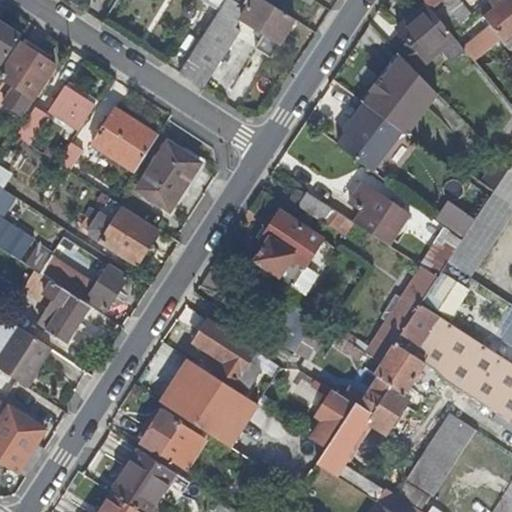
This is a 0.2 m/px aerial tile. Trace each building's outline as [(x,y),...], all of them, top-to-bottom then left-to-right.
[(270,58),(294,19),(263,0),(226,0),(220,10),(191,56),(215,71),(240,32),(231,27),(243,8),(247,11),(241,19),(265,34),(256,49),(270,58)] [(203,0),(220,10),(226,0),(203,0)] [(425,0),(432,8),(442,0),(425,0)] [(490,38),(488,36),(477,46),(467,54),(474,63),(502,41),(505,45),(511,39),(511,0),(500,0),(481,16),(496,33),(490,38)] [(474,21),(458,1),(437,19),(454,39),(474,21)] [(422,59),(443,49),(454,40),(454,39),(437,19),(426,6),(397,30),(414,49),(409,53),(417,62),(422,59)] [(0,63),(2,65),(20,37),(0,23),(0,63)] [(477,46),(488,36),(481,27),(470,36),(477,46)] [(454,40),(443,49),(453,61),(464,51),(454,40)] [(0,78),(12,85),(9,89),(11,91),(3,104),(21,116),(54,65),(22,44),(0,78)] [(406,135),(444,94),(401,51),(363,101),(406,135)] [(215,71),(191,56),(180,74),(203,89),(215,71)] [(48,112),(78,132),(93,109),(64,89),(48,112)] [(363,101),(341,144),(378,172),(406,135),(363,101)] [(106,152),(135,172),(158,137),(116,110),(94,145),(106,152)] [(45,119),(32,111),(15,138),(28,146),(45,119)] [(169,144),(139,190),(171,211),(200,165),(169,144)] [(81,153),(69,145),(56,165),(69,173),(81,153)] [(106,152),(94,145),(88,154),(99,161),(106,152)] [(467,277),(511,209),(511,163),(509,169),(464,237),(461,241),(446,263),(461,273),(467,277)] [(437,219),(464,237),(509,169),(506,166),(498,178),(493,175),(484,188),(471,178),(461,193),(458,192),(451,203),(449,201),(437,219)] [(361,212),(353,224),(388,246),(409,215),(362,183),(349,203),(361,212)] [(0,191),(1,190),(0,189),(0,248),(9,255),(22,236),(0,221),(0,191)] [(0,210),(4,214),(14,198),(1,190),(0,191),(0,210)] [(335,231),(344,218),(331,210),(306,194),(297,207),(323,223),(335,231)] [(121,209),(100,242),(137,266),(158,233),(121,209)] [(279,278),(293,287),(322,242),(308,233),(279,214),(261,242),(265,245),(254,262),(279,278)] [(447,230),(422,268),(437,278),(441,271),(446,263),(461,241),(447,230)] [(322,242),(293,287),(305,295),(334,249),(322,242)] [(39,275),(45,266),(49,260),(40,255),(36,260),(32,258),(31,260),(25,257),(21,263),(39,275)] [(67,293),(72,284),(45,266),(39,275),(65,291),(67,293)] [(107,312),(110,307),(128,278),(111,267),(91,296),(72,284),(67,293),(86,305),(89,300),(107,312)] [(369,347),(342,332),(340,336),(365,353),(370,356),(381,363),(399,335),(419,305),(437,278),(422,268),(401,300),(387,321),(369,347)] [(469,290),(441,271),(437,278),(419,305),(446,323),(469,290)] [(65,345),(89,307),(86,305),(67,293),(65,291),(62,296),(67,300),(45,332),(65,345)] [(381,317),(387,321),(401,300),(394,295),(381,317)] [(310,328),(315,321),(290,304),(270,335),(294,352),(310,328)] [(401,350),(423,365),(430,369),(450,386),(499,419),(511,427),(511,365),(481,345),(446,323),(419,305),(399,335),(408,340),(401,350)] [(110,307),(107,312),(103,317),(123,330),(130,320),(110,307)] [(248,363),(254,352),(208,321),(194,343),(224,363),(220,370),(248,389),(259,371),(248,363)] [(310,328),(318,334),(320,332),(323,326),(315,321),(310,328)] [(323,326),(320,332),(332,341),(330,343),(341,350),(340,352),(357,364),(365,353),(340,336),(336,334),(331,331),(323,326)] [(27,388),(52,350),(19,328),(0,357),(0,370),(17,382),(27,388)] [(303,358),(318,334),(310,328),(294,352),(291,357),(303,358)] [(419,370),(423,365),(401,350),(408,340),(399,335),(381,363),(380,363),(411,383),(412,381),(418,381),(422,375),(419,370)] [(266,359),(254,352),(248,363),(259,371),(266,359)] [(381,363),(370,356),(363,367),(365,368),(352,388),(350,387),(346,392),(325,379),(320,385),(352,406),(374,374),(380,363),(381,363)] [(237,443),(261,406),(188,361),(167,400),(237,443)] [(404,394),(411,383),(380,363),(374,374),(352,406),(332,437),(324,449),(315,463),(384,507),(390,511),(415,511),(394,497),(350,469),(354,464),(344,458),(367,423),(384,435),(390,426),(403,405),(409,397),(404,394)] [(318,428),(310,440),(324,449),(332,437),(352,406),(320,385),(319,384),(315,381),(312,386),(329,397),(317,417),(323,421),(318,428)] [(10,397),(31,411),(38,401),(16,387),(10,397)] [(187,436),(190,431),(163,413),(142,444),(179,467),(195,441),(187,436)] [(405,480),(429,496),(431,497),(474,432),(448,415),(405,480)] [(511,435),(511,427),(499,419),(496,424),(511,435)] [(31,449),(28,447),(11,436),(0,429),(0,461),(26,478),(44,451),(35,444),(31,449)] [(28,447),(30,443),(14,431),(11,436),(28,447)] [(174,506),(189,483),(139,450),(110,493),(139,511),(148,511),(158,496),(174,506)] [(405,480),(394,497),(415,511),(418,511),(429,496),(405,480)] [(97,511),(139,511),(110,493),(97,511)]
